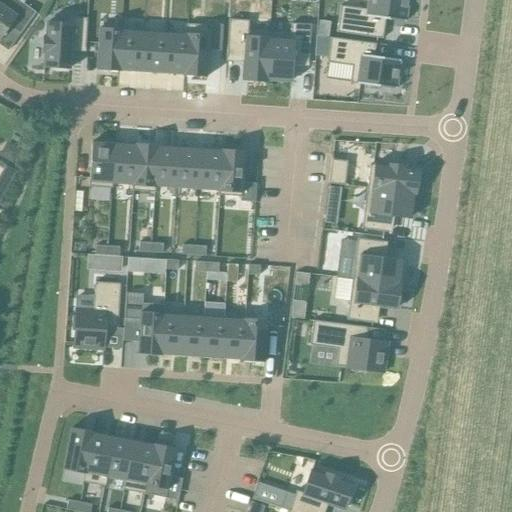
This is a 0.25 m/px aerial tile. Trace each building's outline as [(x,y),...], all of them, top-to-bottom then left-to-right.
[(0,0),(0,39),(9,27),(20,34),(32,18),(35,13),(16,0),(0,0)] [(340,6),(336,33),(360,36),(382,39),(385,20),(405,22),(407,0),(368,0),(367,10),(340,6)] [(43,37),(42,53),(44,53),(44,67),(70,69),(71,47),(85,48),(87,19),(70,18),(70,25),(46,23),(45,37),(43,37)] [(228,31),(227,57),(243,58),(242,80),(266,82),(269,34),(248,33),(249,21),(229,20),(228,31)] [(183,75),(183,76),(206,78),(208,52),(210,26),(186,24),(185,35),(183,75)] [(269,34),(266,82),(267,82),(267,81),(290,82),(291,61),(308,62),(311,25),(291,24),(290,35),(269,34)] [(99,28),(96,70),(120,72),(120,71),(123,31),(123,30),(99,28)] [(123,31),(120,71),(141,72),(144,32),(123,31)] [(144,32),(141,72),(162,74),(164,34),(144,32)] [(164,34),(162,74),(183,75),(185,35),(164,34)] [(330,38),(327,63),(352,66),(350,83),(364,85),(364,88),(378,90),(378,87),(395,90),(399,61),(374,57),(375,44),(330,38)] [(0,154),(0,155),(13,163),(21,150),(7,142),(0,154)] [(91,142),(88,187),(111,189),(114,144),(91,142)] [(114,144),(111,189),(112,189),(112,184),(132,185),(131,191),(132,191),(135,144),(134,145),(114,144)] [(135,144),(132,191),(154,193),(157,146),(135,144)] [(157,146),(154,193),(155,193),(155,187),(176,188),(178,148),(158,147),(158,146),(157,146)] [(178,148),(176,188),(197,190),(200,150),(178,148)] [(200,150),(197,190),(218,191),(218,196),(219,196),(222,150),(221,150),(221,151),(200,150)] [(222,150),(219,196),(240,197),(240,202),(255,203),(256,184),(242,183),(244,151),(233,151),(222,150)] [(331,160),(328,184),(344,186),(345,181),(347,162),(331,160)] [(370,165),(367,189),(414,195),(414,194),(417,171),(404,169),(404,167),(388,165),(388,167),(370,165)] [(0,201),(13,178),(3,172),(0,177),(0,201)] [(328,188),(327,200),(338,201),(339,190),(328,188)] [(365,197),(361,229),(387,233),(389,216),(410,219),(413,196),(414,195),(366,189),(365,197)] [(357,239),(352,280),(399,286),(399,284),(398,284),(401,262),(380,259),(382,242),(357,239)] [(139,242),(138,252),(150,253),(151,243),(139,242)] [(151,243),(150,253),(162,253),(163,247),(163,244),(160,244),(151,243)] [(182,245),(181,255),(193,256),(194,246),(182,245)] [(95,246),(95,255),(107,256),(108,246),(95,246)] [(108,246),(107,256),(119,257),(119,247),(108,246)] [(194,246),(193,256),(205,256),(206,247),(194,246)] [(107,256),(106,271),(118,272),(119,257),(107,256)] [(166,260),(165,270),(177,270),(178,261),(166,260)] [(195,262),(194,272),(206,272),(207,263),(195,262)] [(207,263),(206,272),(218,273),(219,263),(207,263)] [(248,265),(247,275),(259,276),(260,266),(248,265)] [(352,280),(346,320),(372,323),(374,307),(396,309),(399,286),(352,280)] [(72,317),(72,331),(74,331),(74,341),(73,348),(103,350),(104,328),(117,329),(120,284),(95,282),(93,310),(76,309),(75,317),(72,317)] [(125,293),(124,319),(140,320),(137,354),(160,356),(163,315),(163,310),(163,305),(143,304),(142,304),(143,294),(125,293)] [(163,315),(160,356),(161,356),(161,355),(181,356),(183,316),(164,315),(164,310),(164,305),(163,305),(163,310),(163,315)] [(183,316),(181,356),(201,357),(203,317),(183,316)] [(203,317),(201,357),(221,359),(224,319),(203,317)] [(224,319),(221,359),(240,360),(240,361),(241,361),(244,319),(243,319),(243,320),(241,320),(224,319)] [(244,319),(241,361),(264,363),(267,320),(244,319)] [(313,321),(309,345),(337,349),(335,366),(352,369),(352,371),(366,373),(366,370),(370,371),(383,373),(387,343),(365,341),(367,328),(313,321)] [(330,432),(342,435),(347,413),(334,410),(330,432)] [(363,438),(364,413),(349,412),(348,438),(363,438)] [(70,435),(63,470),(84,474),(85,474),(94,432),(71,428),(70,435)] [(84,474),(83,482),(105,486),(106,482),(106,477),(113,438),(96,434),(94,434),(94,433),(94,432),(85,474),(84,474)] [(113,438),(106,477),(123,480),(124,481),(126,481),(133,442),(113,438)] [(124,481),(123,490),(145,494),(146,490),(145,489),(154,444),(153,444),(152,445),(133,442),(126,481),(124,481)] [(146,490),(145,494),(178,501),(182,479),(170,477),(172,467),(176,449),(162,446),(154,444),(145,489),(146,490)] [(288,510),(288,511),(290,511),(319,511),(323,503),(344,510),(352,485),(345,483),(339,481),(340,479),(324,474),(324,476),(311,471),(303,493),(296,491),(289,511),(288,510)] [(68,501),(66,510),(77,511),(80,503),(68,501)] [(80,503),(77,511),(89,511),(91,505),(80,503)]
